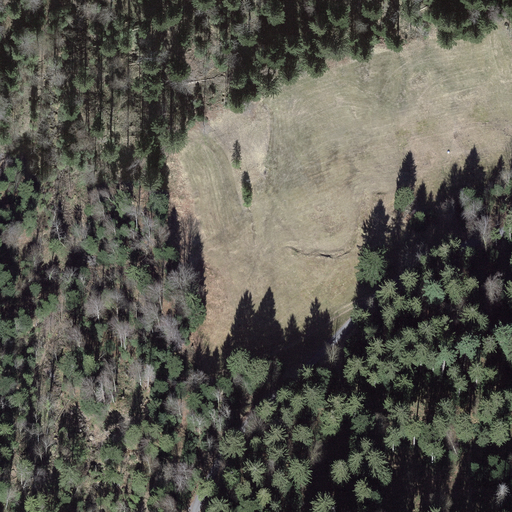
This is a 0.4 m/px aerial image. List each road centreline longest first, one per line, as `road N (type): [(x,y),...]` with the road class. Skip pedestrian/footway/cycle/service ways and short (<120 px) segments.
road 1 (unclassified): [(203,511),(233,443),(346,324),(404,274),(511,229)]
road 2 (track): [(144,511),(168,474),(201,387),(377,297)]
